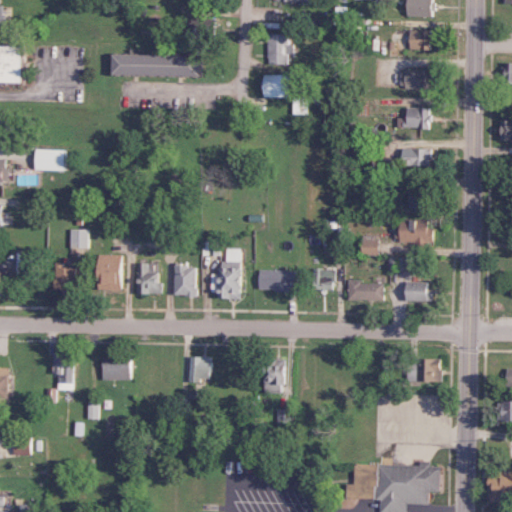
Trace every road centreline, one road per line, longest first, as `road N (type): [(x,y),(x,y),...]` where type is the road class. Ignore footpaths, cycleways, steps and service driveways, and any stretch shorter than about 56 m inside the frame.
road 1 (residential): [(511,332),(0,324)]
road 2 (residential): [(0,97),(243,90),(245,0)]
road 3 (primary): [(466,332),(477,0)]
road 4 (primary): [(462,511),(466,332)]
